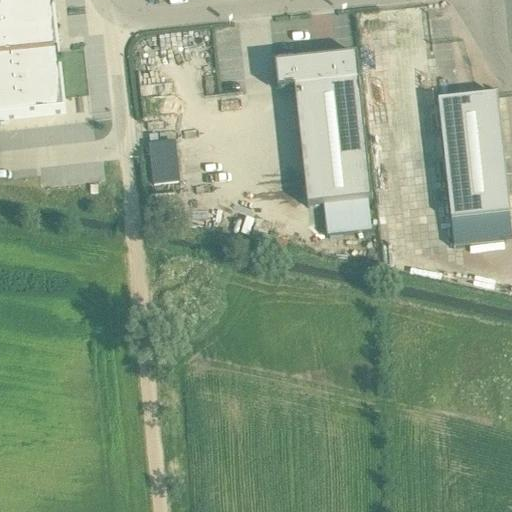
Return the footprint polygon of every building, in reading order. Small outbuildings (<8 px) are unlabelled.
[(0,0),(0,55),(57,49),(51,0),(0,0)] [(0,116),(64,109),(57,49),(0,55),(0,116)] [(362,77),(377,77),(376,56),(361,56),(362,77)] [(357,58),(276,67),(279,92),(295,90),(308,209),(372,202),(357,58)] [(510,216),(498,98),(439,104),(451,223),(510,216)]
